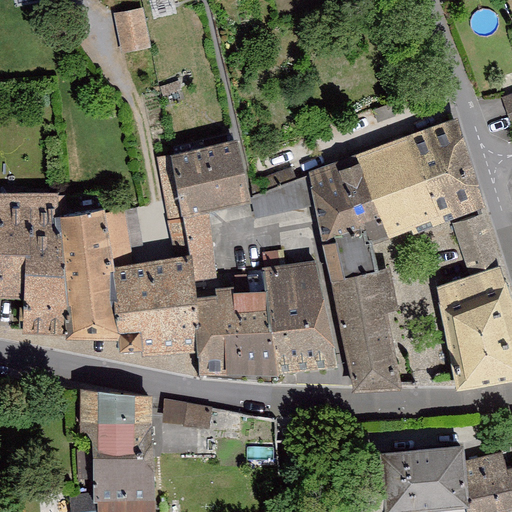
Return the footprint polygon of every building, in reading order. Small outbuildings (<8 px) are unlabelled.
[(141,4),(114,10),(123,50),(149,45),(141,4)] [(372,241),(486,206),(458,121),(336,165),(372,241)] [(0,298),(25,300),(24,333),(121,340),(121,349),(199,353),(202,376),(339,365),(317,262),(264,269),(266,289),(219,288),(212,210),(252,202),(238,141),(173,154),(191,255),(137,263),(135,247),(143,246),(139,210),(107,214),(106,199),(0,196),(0,298)] [(336,165),(312,173),(312,176),(317,203),(332,280),(377,270),(372,241),(336,165)] [(312,176),(254,198),(258,217),(317,203),(312,176)] [(511,379),(511,298),(485,215),(455,224),(473,275),(449,283),(469,387),(511,379)] [(332,280),(356,387),(400,385),(377,270),(332,280)] [(156,511),(154,396),(82,389),(82,431),(95,431),(95,511),(156,511)] [(212,409),(166,400),(165,422),(211,428),(212,409)] [(464,445),(382,452),(388,511),(469,504),(465,460),(464,445)] [(511,474),(509,475),(504,453),(465,460),(469,504),(470,511),(497,511),(511,509),(511,474)]
